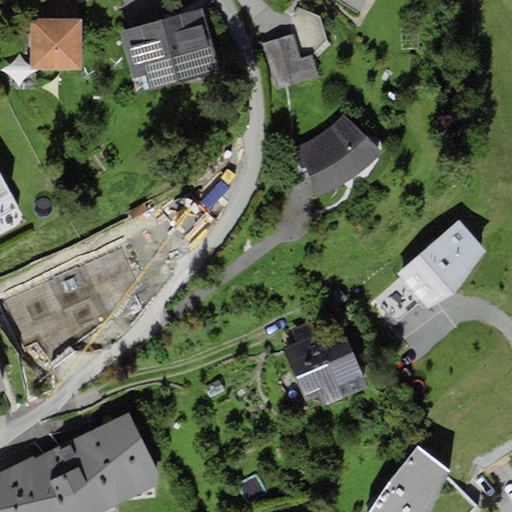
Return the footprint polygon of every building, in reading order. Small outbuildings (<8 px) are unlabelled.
[(35,0),(36,17),(29,17),(30,68),(80,67),(79,17),(74,17),(73,0),(35,0)] [(341,0),(358,11),(365,0),(341,0)] [(174,12),(122,26),(138,87),(216,66),(201,6),(174,12)] [(290,36),(263,45),(275,84),(314,72),(309,55),(297,59),(290,36)] [(381,150),(344,112),(332,122),(321,131),(306,140),(291,146),(299,167),(305,165),(307,169),(317,196),(330,190),(343,183),(361,170),(372,159),(381,150)] [(0,214),(15,206),(0,178),(0,214)] [(459,218),(396,272),(400,276),(370,302),(392,325),(421,302),(426,306),(436,301),(453,293),(486,249),(459,218)] [(102,250),(37,277),(44,296),(57,291),(72,329),(100,318),(98,312),(137,296),(122,259),(108,264),(102,250)] [(318,332),(313,321),(294,330),(300,342),(285,348),(306,398),(322,392),(326,402),(368,384),(341,322),(318,332)] [(0,511),(115,511),(115,500),(154,496),(159,471),(125,411),(46,448),(0,468),(0,511)] [(447,477),(450,471),(417,446),(366,511),(472,511),(476,509),(447,477)]
